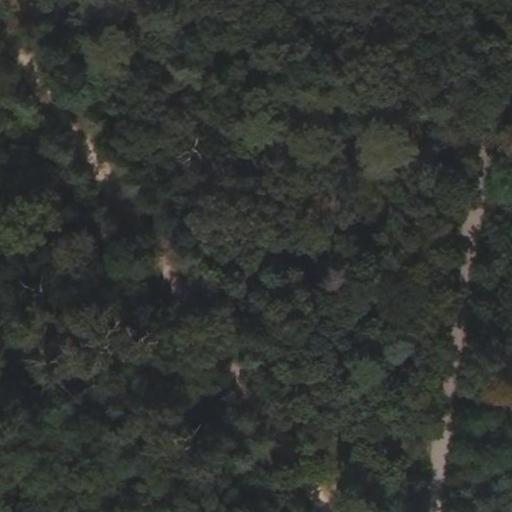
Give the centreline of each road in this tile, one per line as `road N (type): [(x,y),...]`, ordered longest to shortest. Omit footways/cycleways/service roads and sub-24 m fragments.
road 1 (track): [(316,511),(0,34)]
road 2 (track): [(434,511),(469,243),(511,58)]
